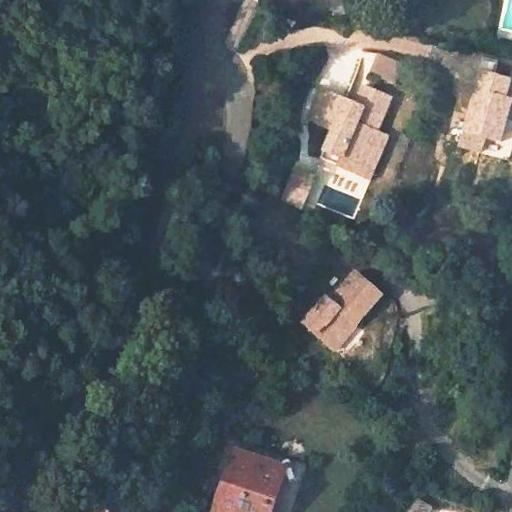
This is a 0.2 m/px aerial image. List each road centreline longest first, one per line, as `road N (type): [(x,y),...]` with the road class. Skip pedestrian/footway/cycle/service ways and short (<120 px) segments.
road 1 (track): [(204,57),(119,321),(92,377),(1,511)]
road 2 (residential): [(159,511),(162,461),(237,141),(232,77),(204,57)]
